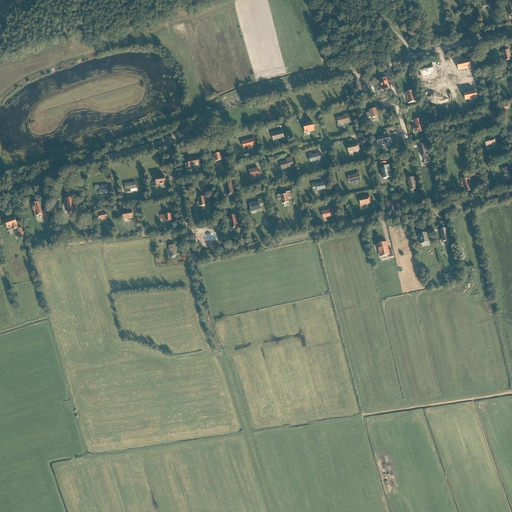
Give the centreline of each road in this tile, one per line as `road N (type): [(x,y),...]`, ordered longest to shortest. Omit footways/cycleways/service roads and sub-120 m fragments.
road 1 (residential): [(346,227),(194,260),(167,141)]
road 2 (track): [(272,511),(208,330),(194,260)]
road 3 (unclassified): [(167,141),(230,102),(345,72)]
road 4 (unclassified): [(0,195),(167,141)]
road 5 (unclassified): [(345,72),(511,32)]
road 6 (residential): [(511,194),(346,227)]
